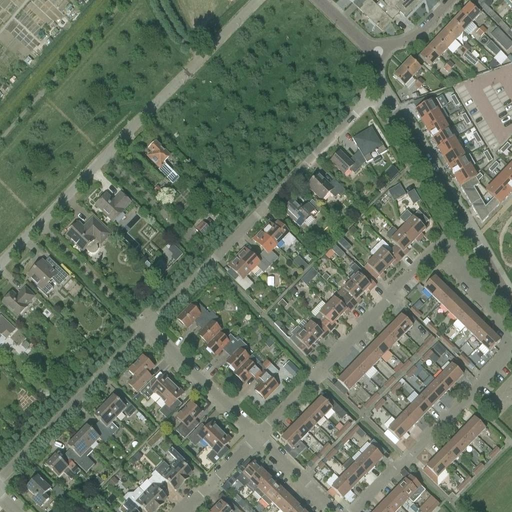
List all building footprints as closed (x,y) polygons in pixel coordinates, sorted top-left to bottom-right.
[(355,0),(353,3),(360,10),(383,32),(392,22),(391,21),(396,16),(386,7),(391,2),(388,0),(386,0),(383,4),(386,7),(382,11),(370,0),(355,0)] [(388,0),(391,2),(386,7),(396,16),(400,12),(406,18),(422,0),(388,0)] [(483,3),(479,6),(488,16),(492,12),(489,8),(492,5),(492,2),(490,0),(485,0),(483,3)] [(461,13),(472,23),(480,14),(469,4),(461,13)] [(492,12),(488,16),(497,25),(501,22),(492,12)] [(472,23),(461,13),(453,22),(464,32),(472,23)] [(453,22),(445,30),(455,41),(464,32),(453,22)] [(510,31),(501,22),(497,25),(507,35),(510,31)] [(484,35),(480,31),(479,31),(476,28),(473,31),(476,33),(476,34),(481,38),(484,35)] [(511,43),(497,29),(490,36),(506,52),(511,46),(511,43)] [(445,30),(437,39),(447,49),(455,41),(445,30)] [(447,49),(437,39),(428,48),(439,58),(447,49)] [(491,42),(485,48),(496,57),(500,52),(491,42)] [(439,58),(428,48),(420,57),(431,67),(439,58)] [(467,52),(463,48),(459,51),(464,55),(462,57),(474,67),(479,61),(468,52),(467,52)] [(402,67),(413,77),(421,69),(410,59),(402,67)] [(413,77),(402,67),(393,77),(404,87),(413,77)] [(422,86),(417,81),(414,86),(419,90),(422,86)] [(428,105),(425,99),(413,103),(417,111),(428,105)] [(436,100),(416,112),(421,121),(438,111),(438,112),(442,109),(436,100)] [(438,111),(421,121),(427,130),(443,121),(438,112),(438,111)] [(443,121),(427,130),(432,140),(449,130),(443,121)] [(353,157),(363,166),(366,162),(367,163),(372,160),(369,155),(375,151),(378,156),(386,152),(381,143),(380,143),(371,129),(352,140),(359,151),(353,157)] [(449,130),(432,140),(438,149),(454,139),(449,130)] [(454,139),(438,149),(443,159),(460,149),(454,139)] [(153,153),(148,157),(168,177),(166,178),(173,185),(179,178),(164,163),(169,157),(156,144),(150,150),(153,153)] [(460,149),(443,159),(449,168),(465,158),(460,149)] [(363,166),(353,157),(349,161),(340,152),(330,163),(344,176),(349,170),(354,175),(363,166)] [(465,158),(449,168),(454,177),(471,168),(475,166),(469,155),(465,158)] [(396,176),(399,173),(392,167),(389,170),(396,176)] [(471,168),(454,177),(460,187),(475,177),(476,178),(476,177),(471,168)] [(511,170),(509,168),(501,176),(511,185),(511,170)] [(318,175),(307,186),(322,201),(329,194),(334,199),(337,196),(339,198),(345,192),(333,180),(328,185),(318,175)] [(511,185),(501,176),(494,183),(508,197),(511,192),(511,185)] [(475,177),(460,187),(471,205),(481,200),(474,188),(480,185),(478,182),(476,178),(475,177)] [(494,183),(486,191),(494,199),(494,198),(500,204),(508,197),(494,183)] [(391,198),(403,191),(400,185),(388,192),(391,198)] [(158,187),(154,191),(159,196),(160,197),(164,193),(158,187)] [(403,191),(391,198),(394,202),(406,196),(403,191)] [(420,201),(414,191),(407,195),(413,205),(420,201)] [(107,195),(96,206),(114,223),(125,212),(123,211),(131,203),(121,194),(114,201),(107,195)] [(481,200),(471,205),(482,224),(500,204),(494,198),(494,199),(485,207),(481,200)] [(294,200),(283,211),(294,221),(291,224),(297,231),(311,217),(313,219),(321,210),(312,201),(304,210),(294,200)] [(408,212),(400,220),(406,225),(421,240),(423,238),(420,236),(426,230),(423,227),(428,221),(419,212),(413,218),(408,212)] [(78,223),(66,236),(83,253),(86,250),(88,253),(90,254),(91,254),(92,255),(94,254),(96,254),(97,252),(98,251),(98,250),(98,248),(97,247),(96,246),(98,244),(101,246),(111,236),(93,219),(83,228),(78,223)] [(202,221),(195,228),(204,237),(211,230),(202,221)] [(270,224),(261,232),(276,247),(281,241),(288,248),(296,241),(277,223),(273,227),(270,224)] [(406,225),(398,233),(411,245),(416,239),(419,242),(421,240),(406,225)] [(353,227),(349,232),(351,234),(353,236),(357,232),(353,227)] [(394,229),(386,237),(391,241),(396,246),(392,250),(402,260),(408,254),(405,251),(411,245),(398,233),(394,229)] [(276,247),(261,232),(253,241),(264,252),(260,256),(271,267),(278,259),(271,252),(276,247)] [(342,239),(338,243),(348,252),(352,248),(342,239)] [(382,241),(370,253),(374,258),(375,257),(388,269),(393,264),(395,267),(402,260),(392,250),(382,241)] [(173,246),(168,251),(173,256),(171,258),(175,262),(183,255),(173,246)] [(335,246),(331,250),(341,260),(345,255),(335,246)] [(244,249),(236,258),(251,272),(256,268),(263,274),(271,267),(260,256),(256,260),(244,249)] [(300,268),(305,263),(299,256),(294,261),(300,268)] [(374,258),(364,268),(376,280),(379,277),(382,280),(384,278),(382,276),(388,269),(375,257),(374,258)] [(42,261),(27,277),(35,284),(34,286),(45,297),(53,288),(48,284),(52,280),(59,287),(68,277),(49,258),(44,263),(42,261)] [(251,272),(236,258),(227,266),(239,277),(234,282),(245,293),(250,288),(253,285),(246,278),(251,272)] [(369,289),(371,291),(376,286),(358,268),(355,265),(350,269),(353,272),(347,278),(351,282),(364,294),(369,289)] [(302,280),(308,285),(319,273),(313,267),(302,280)] [(432,297),(443,285),(435,277),(424,288),(432,297)] [(351,282),(339,294),(354,309),(361,302),(358,299),(364,294),(351,282)] [(443,285),(432,297),(441,305),(451,293),(443,285)] [(12,293),(2,303),(17,318),(27,308),(26,307),(35,298),(26,289),(17,298),(12,293)] [(460,301),(451,293),(441,305),(449,313),(460,301)] [(354,309),(339,294),(334,298),(327,306),(340,318),(345,313),(348,315),(354,309)] [(282,300),(281,301),(278,305),(283,310),(287,305),(282,300)] [(468,309),(460,301),(449,313),(457,321),(468,309)] [(210,316),(209,315),(202,308),(197,313),(191,306),(177,320),(188,330),(196,321),(201,326),(203,323),(203,324),(203,323),(210,316)] [(319,314),(315,319),(330,333),(337,327),(334,324),(340,318),(327,306),(319,314)] [(414,315),(418,312),(413,307),(410,311),(414,315)] [(476,317),(468,309),(457,321),(465,329),(476,317)] [(203,323),(203,324),(207,327),(198,336),(208,346),(220,334),(219,334),(222,332),(215,325),(219,320),(214,315),(216,314),(213,311),(209,315),(210,316),(203,323)] [(394,324),(405,335),(413,327),(402,316),(394,324)] [(484,325),(476,317),(465,329),(473,337),(484,325)] [(330,333),(315,319),(303,331),(316,343),(322,337),(324,340),(330,333)] [(0,335),(5,341),(14,331),(4,321),(0,324),(0,335)] [(277,321),(274,324),(280,330),(283,327),(277,321)] [(431,331),(434,327),(430,323),(426,327),(431,331)] [(405,335),(394,324),(386,332),(397,343),(405,335)] [(484,325),(473,337),(482,344),(492,333),(484,325)] [(316,343),(303,331),(303,332),(298,327),(291,334),(293,336),(289,340),(297,348),(307,358),(313,351),(311,349),(316,343)] [(434,327),(431,331),(435,335),(439,332),(434,327)] [(386,332),(378,341),(389,351),(397,343),(386,332)] [(501,342),(492,333),(482,344),(490,352),(486,356),(490,359),(497,352),(493,349),(501,342)] [(208,346),(206,348),(216,357),(225,348),(230,353),(232,351),(231,350),(239,343),(238,342),(240,340),(238,337),(235,340),(231,336),(226,341),(220,334),(208,346)] [(431,337),(419,349),(423,353),(427,348),(435,341),(431,337)] [(447,347),(451,343),(446,339),(442,343),(447,347)] [(231,350),(232,351),(235,354),(226,364),(236,373),(234,375),(236,373),(237,373),(248,361),(250,359),(243,352),(248,348),(240,340),(238,342),(239,343),(231,350)] [(389,351),(378,341),(370,349),(381,360),(389,351)] [(30,346),(25,342),(21,346),(26,350),(30,346)] [(459,351),(451,343),(447,347),(455,355),(459,351)] [(437,344),(433,349),(441,357),(446,353),(437,344)] [(381,360),(370,349),(362,357),(373,368),(381,360)] [(423,353),(419,349),(415,354),(419,357),(423,353)] [(459,351),(455,355),(463,363),(467,359),(469,357),(465,353),(462,355),(461,353),(462,352),(460,350),(459,351)] [(429,359),(425,355),(421,360),(425,363),(429,359)] [(362,357),(354,365),(365,376),(373,368),(362,357)] [(135,378),(128,385),(137,394),(147,383),(142,379),(153,368),(142,358),(129,372),(135,378)] [(255,368),(248,361),(237,373),(236,373),(234,375),(244,385),(253,376),(258,380),(260,378),(266,371),(266,370),(271,365),(266,361),(261,366),(259,363),(255,368)] [(403,365),(407,369),(411,365),(407,361),(403,365)] [(417,364),(409,372),(413,375),(417,371),(417,370),(420,367),(417,364)] [(260,378),(264,382),(255,391),(265,401),(278,387),(271,380),(279,373),(271,365),(266,370),(266,371),(260,378)] [(365,376),(354,365),(346,373),(357,384),(365,376)] [(407,369),(403,365),(399,370),(403,374),(407,369)] [(444,373),(455,384),(463,376),(452,365),(444,373)] [(294,368),(289,372),(294,377),(299,373),(294,368)] [(357,384),(346,373),(338,382),(349,393),(357,384)] [(444,373),(436,382),(447,392),(455,384),(444,373)] [(159,400),(174,385),(165,376),(154,387),(150,383),(140,394),(132,401),(135,403),(142,396),(147,401),(154,395),(159,400)] [(392,377),(388,382),(391,386),(396,381),(392,377)] [(391,386),(388,382),(387,382),(384,379),(380,384),(387,390),(391,386)] [(436,382),(428,390),(439,401),(447,392),(436,382)] [(398,383),(393,388),(397,392),(401,387),(398,383)] [(174,385),(159,400),(165,406),(158,412),(166,420),(177,409),(172,405),(183,394),(174,385)] [(397,392),(393,388),(389,392),(393,396),(397,392)] [(428,390),(420,398),(431,409),(439,401),(428,390)] [(376,394),(371,398),(375,402),(380,398),(376,394)] [(103,406),(117,419),(123,412),(130,419),(137,411),(128,403),(124,407),(114,397),(108,403),(107,402),(103,406)] [(375,402),(371,398),(363,407),(367,411),(375,402)] [(431,409),(420,398),(412,406),(423,417),(431,409)] [(322,399),(313,407),(325,418),(332,411),(332,410),(333,410),(332,409),(322,399)] [(183,424),(176,432),(184,440),(195,429),(199,425),(195,421),(201,414),(190,404),(177,418),(183,424)] [(381,408),(377,404),(373,409),(377,412),(381,408)] [(332,410),(332,411),(342,420),(347,415),(336,405),(332,409),(333,410),(332,410)] [(117,419),(103,406),(100,409),(101,410),(94,417),(105,427),(101,431),(109,439),(118,430),(112,424),(117,419)] [(412,406),(404,414),(415,425),(423,417),(412,406)] [(313,407),(305,415),(317,426),(325,418),(313,407)] [(138,413),(136,416),(142,422),(145,419),(138,413)] [(415,425),(404,414),(396,423),(407,433),(415,425)] [(305,415),(297,423),(309,434),(317,426),(305,415)] [(475,419),(466,428),(477,438),(486,430),(475,419)] [(207,447),(222,432),(212,423),(202,433),(198,429),(187,440),(195,448),(201,441),(207,447)] [(297,423),(289,431),(301,442),(309,434),(297,423)] [(348,423),(339,432),(342,436),(351,427),(348,423)] [(407,433),(396,423),(388,431),(399,442),(407,433)] [(356,426),(352,431),(356,434),(361,440),(366,435),(356,426)] [(109,439),(101,431),(96,435),(87,427),(81,433),(80,432),(77,436),(90,449),(91,449),(90,449),(99,440),(104,444),(109,439)] [(477,438),(466,428),(458,436),(470,447),(477,438)] [(289,431),(281,440),(288,446),(293,451),(288,455),(294,460),(306,448),(301,442),(289,431)] [(159,432),(154,437),(159,441),(163,437),(159,432)] [(222,432),(207,447),(213,452),(206,459),(214,467),(225,455),(221,451),(231,441),(222,432)] [(342,436),(339,432),(334,436),(338,440),(342,436)] [(349,433),(345,438),(348,441),(353,437),(349,433)] [(90,449),(77,436),(73,439),(74,440),(68,447),(80,458),(75,463),(86,474),(95,465),(87,457),(93,451),(91,449),(90,449)] [(458,436),(451,444),(462,455),(470,447),(458,436)] [(348,441),(345,438),(340,442),(341,443),(337,446),(340,449),(343,445),(344,446),(348,441)] [(327,444),(323,448),(327,452),(331,448),(327,444)] [(462,455),(451,444),(443,452),(454,463),(462,455)] [(288,446),(284,451),(288,455),(293,451),(288,446)] [(333,449),(329,454),(333,458),(340,450),(340,449),(337,446),(334,450),(333,449)] [(169,468),(184,484),(189,479),(188,478),(191,474),(182,465),(186,460),(174,448),(167,455),(174,462),(169,468)] [(323,448),(315,457),(319,460),(322,456),(323,457),(327,452),(323,448)] [(364,456),(375,467),(383,459),(372,448),(364,456)] [(492,452),(495,456),(500,451),(496,448),(492,452)] [(454,463),(443,452),(435,460),(446,471),(454,463)] [(142,457),(138,453),(134,458),(138,462),(142,457)] [(329,454),(321,462),(325,466),(333,458),(329,454)] [(48,461),(44,466),(46,468),(47,467),(59,479),(63,474),(71,482),(81,472),(69,461),(65,465),(56,456),(49,462),(48,461)] [(364,456),(356,465),(367,475),(375,467),(364,456)] [(319,460),(315,457),(307,465),(311,469),(319,460)] [(253,464),(249,460),(231,479),(235,483),(243,475),(250,482),(261,470),(254,463),(253,464)] [(446,471),(435,460),(427,469),(438,479),(446,471)] [(325,466),(321,462),(313,471),(316,474),(312,479),(316,482),(320,477),(317,474),(325,466)] [(476,469),(480,472),(484,468),(480,464),(476,469)] [(367,475),(356,465),(348,473),(359,484),(367,475)] [(184,484),(169,468),(161,476),(156,471),(151,476),(152,478),(153,477),(161,486),(165,482),(174,491),(178,487),(180,489),(184,484)] [(480,472),(476,469),(472,473),(475,477),(480,472)] [(261,470),(250,482),(247,486),(254,493),(269,477),(261,470)] [(348,473),(340,481),(351,492),(359,484),(348,473)] [(37,477),(26,489),(34,497),(31,500),(40,509),(48,499),(44,495),(50,489),(37,477)] [(147,480),(138,489),(159,509),(164,505),(162,503),(166,500),(157,491),(161,486),(153,477),(152,478),(149,481),(147,480)] [(276,484),(269,477),(254,493),(261,500),(276,484)] [(410,477),(398,489),(409,500),(413,503),(421,495),(420,494),(424,490),(410,477)] [(460,485),(464,489),(471,481),(467,477),(460,485)] [(118,482),(114,478),(108,484),(112,488),(118,482)] [(228,481),(224,485),(229,490),(233,486),(228,481)] [(351,492),(340,481),(332,489),(337,494),(343,500),(351,492)] [(276,484),(261,500),(268,507),(272,504),(283,492),(276,484)] [(464,489),(460,485),(456,489),(460,493),(464,489)] [(56,486),(52,491),(63,501),(67,496),(56,486)] [(156,511),(159,509),(138,489),(133,494),(128,494),(123,499),(128,503),(136,511),(140,508),(143,511),(156,511)] [(331,489),(327,493),(333,498),(337,494),(332,489),(331,489)] [(409,500),(398,489),(390,497),(401,508),(409,500)] [(290,499),(283,492),(272,504),(279,510),(290,499)] [(390,497),(382,506),(388,511),(397,511),(401,508),(390,497)] [(439,505),(432,498),(420,511),(432,511),(438,506),(439,505)] [(290,499),(279,510),(280,511),(291,511),(298,506),(290,499)] [(221,503),(215,510),(216,511),(239,511),(228,501),(224,505),(221,503)] [(127,511),(126,511),(135,511),(136,511),(128,503),(123,508),(127,511)]
